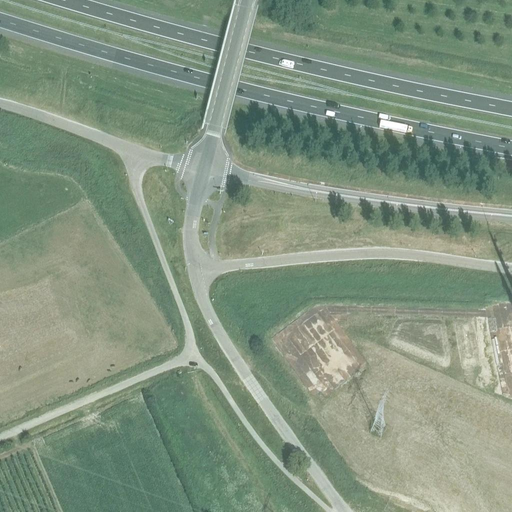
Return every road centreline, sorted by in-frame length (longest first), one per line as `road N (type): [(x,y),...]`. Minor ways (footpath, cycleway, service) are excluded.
road 1 (motorway): [(0,19),(286,101),(511,149)]
road 2 (motorway): [(511,109),(271,58),(60,0)]
road 3 (unclassified): [(511,269),(386,253),(192,267)]
road 4 (motorway): [(205,167),(511,215)]
road 5 (unclassified): [(340,511),(211,324),(192,267)]
road 6 (unclassified): [(191,356),(136,188),(131,149)]
road 7 (unclassified): [(330,511),(191,356)]
road 8 (unclassified): [(0,438),(191,356)]
road 9 (tertiary): [(205,167),(246,0)]
road 10 (unclassified): [(131,149),(0,104)]
